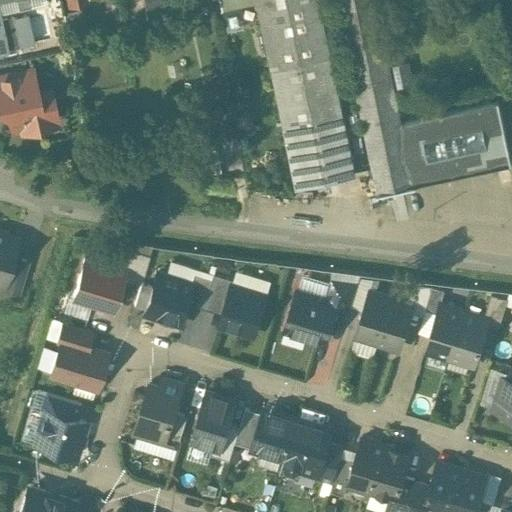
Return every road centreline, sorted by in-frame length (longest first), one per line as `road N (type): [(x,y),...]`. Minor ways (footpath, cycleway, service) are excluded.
road 1 (residential): [(511,455),(151,343),(131,357),(102,454),(104,476),(207,511)]
road 2 (residential): [(0,189),(159,222),(511,268)]
